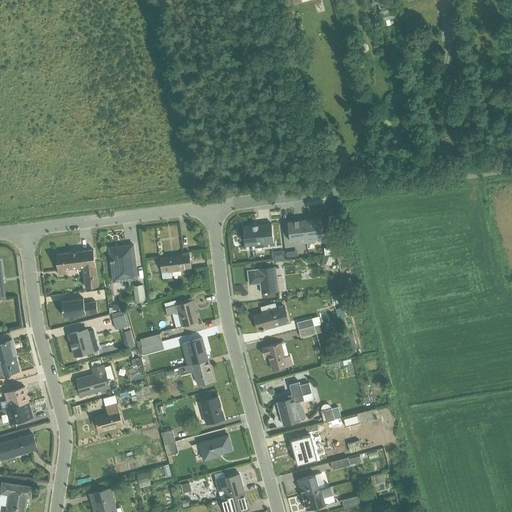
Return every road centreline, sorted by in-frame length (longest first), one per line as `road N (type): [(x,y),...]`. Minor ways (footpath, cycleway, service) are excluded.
road 1 (residential): [(212,207),(224,308),(278,511)]
road 2 (residential): [(24,230),(66,439),(56,511)]
road 3 (residential): [(278,0),(328,193)]
road 4 (residential): [(24,230),(212,207)]
road 5 (residential): [(328,193),(511,171)]
